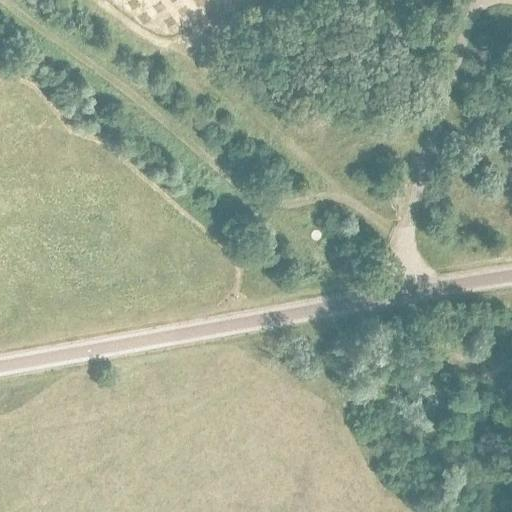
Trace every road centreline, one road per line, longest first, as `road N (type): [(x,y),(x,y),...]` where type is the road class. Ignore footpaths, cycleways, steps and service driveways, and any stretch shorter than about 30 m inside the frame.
road 1 (track): [(305,256),(3,0)]
road 2 (track): [(409,250),(125,0)]
